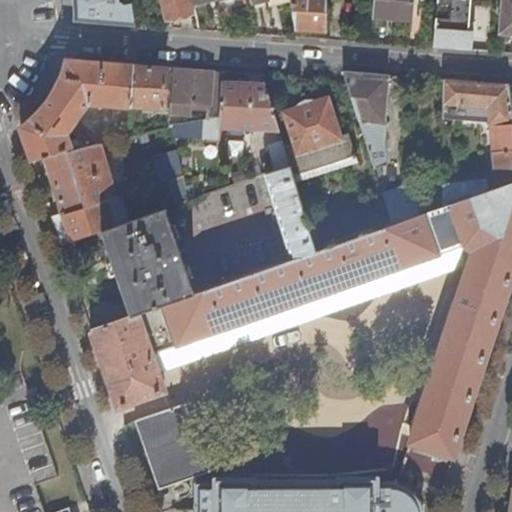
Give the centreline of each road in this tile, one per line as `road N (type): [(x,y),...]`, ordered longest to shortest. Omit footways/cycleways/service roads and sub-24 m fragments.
road 1 (residential): [(10,44),(511,71)]
road 2 (residential): [(0,159),(117,511)]
